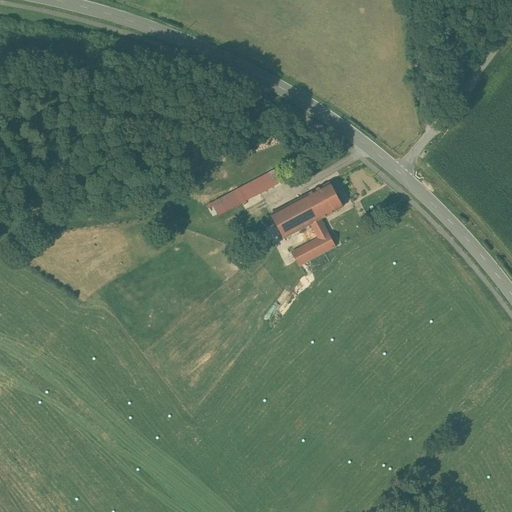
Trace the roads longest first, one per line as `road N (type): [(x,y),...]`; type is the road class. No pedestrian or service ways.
road 1 (tertiary): [(400,174),(257,74),(183,39),(56,0)]
road 2 (unclassified): [(400,174),(511,25)]
road 3 (tertiary): [(511,296),(400,174)]
road 4 (track): [(418,0),(428,135)]
